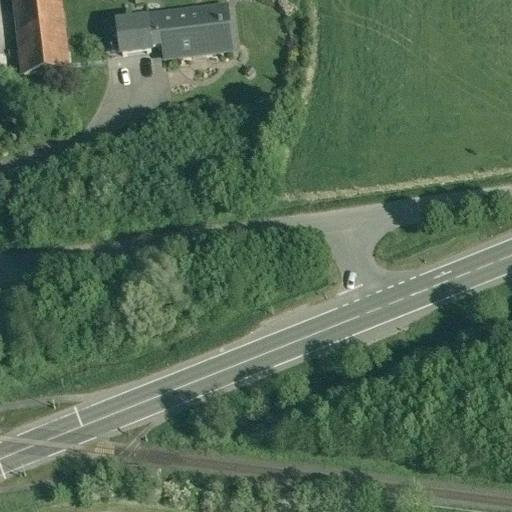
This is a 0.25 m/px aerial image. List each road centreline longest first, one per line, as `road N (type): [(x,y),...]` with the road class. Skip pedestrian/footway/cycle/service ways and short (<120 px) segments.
road 1 (secondary): [(0,460),(374,310)]
road 2 (unclassified): [(348,222),(0,268)]
road 3 (unclassified): [(511,197),(348,222)]
road 4 (secondary): [(374,310),(511,255)]
